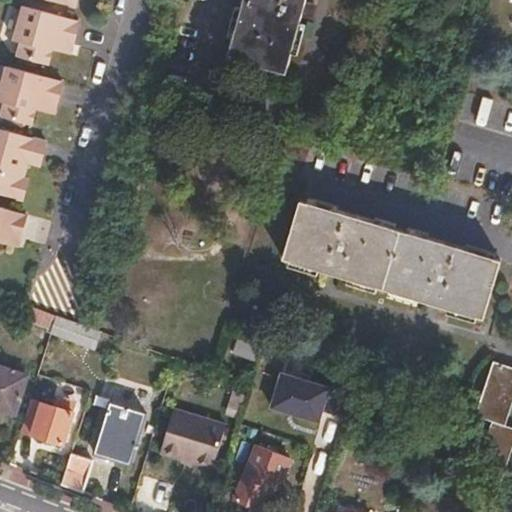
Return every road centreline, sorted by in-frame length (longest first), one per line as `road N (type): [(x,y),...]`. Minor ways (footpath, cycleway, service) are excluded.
road 1 (residential): [(64,290),(143,0)]
road 2 (unknown): [(511,229),(347,177)]
